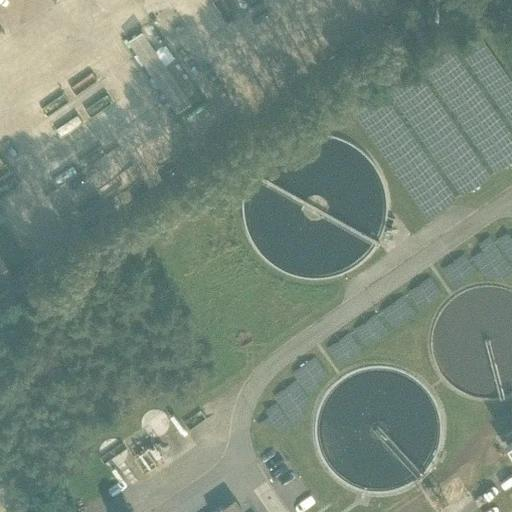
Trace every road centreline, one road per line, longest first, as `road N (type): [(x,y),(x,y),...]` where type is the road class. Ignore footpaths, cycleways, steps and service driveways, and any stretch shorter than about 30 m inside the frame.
road 1 (unknown): [(73,0),(23,40),(20,124),(29,180),(45,206),(64,213),(104,201)]
road 2 (unknown): [(346,0),(196,131)]
road 3 (unknown): [(73,0),(141,45),(173,83),(196,131)]
